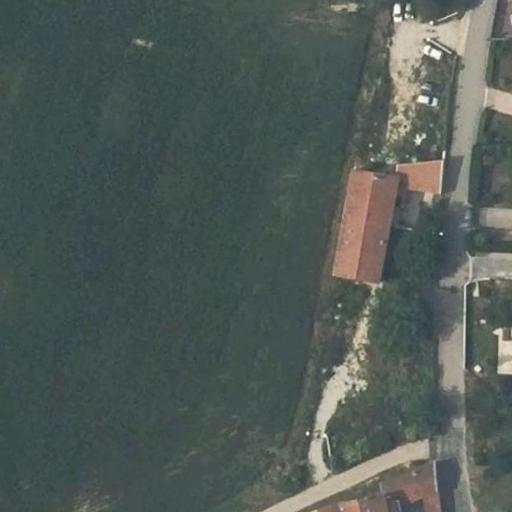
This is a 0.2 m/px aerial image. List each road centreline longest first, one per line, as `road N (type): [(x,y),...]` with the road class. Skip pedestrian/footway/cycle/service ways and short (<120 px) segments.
road 1 (unclassified): [(452,438),(454,268),(470,94),(488,0)]
road 2 (unclassified): [(284,511),(452,438)]
